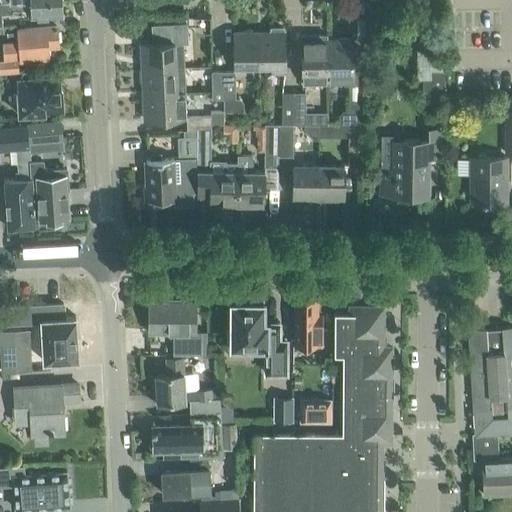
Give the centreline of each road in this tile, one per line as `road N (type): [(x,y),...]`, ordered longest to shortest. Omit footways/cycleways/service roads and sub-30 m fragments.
road 1 (unclassified): [(428,259),(112,257)]
road 2 (residential): [(112,257),(96,0)]
road 3 (residential): [(120,511),(112,257)]
road 4 (residential): [(428,511),(428,259)]
